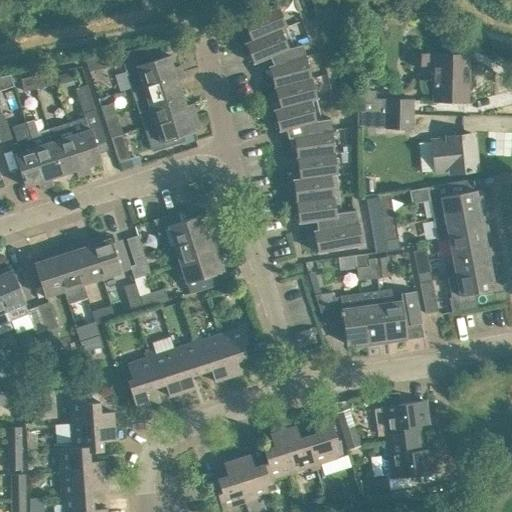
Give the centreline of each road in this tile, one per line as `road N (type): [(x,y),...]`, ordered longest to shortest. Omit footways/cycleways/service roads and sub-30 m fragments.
road 1 (residential): [(297,386),(218,146)]
road 2 (residential): [(0,224),(218,146)]
road 3 (residential): [(147,511),(152,452),(169,433),(297,386)]
road 4 (residential): [(297,386),(438,364)]
